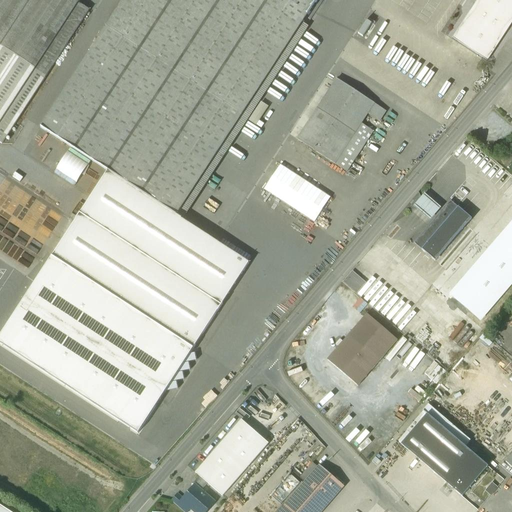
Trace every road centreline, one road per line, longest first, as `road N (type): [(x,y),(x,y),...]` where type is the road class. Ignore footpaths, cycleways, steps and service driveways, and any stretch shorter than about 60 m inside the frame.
road 1 (unclassified): [(511,70),(261,361)]
road 2 (residential): [(397,511),(261,361)]
road 3 (unclassified): [(261,361),(128,511)]
